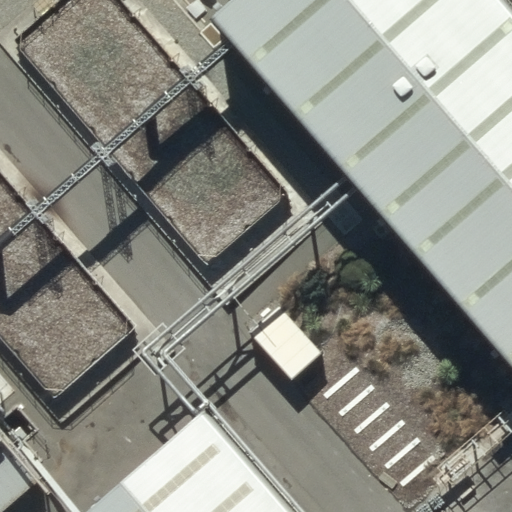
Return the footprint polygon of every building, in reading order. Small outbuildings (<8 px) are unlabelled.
[(0,15),(186,225),(274,147),(143,0),(3,0),(0,3),(0,15)] [(511,1),(511,0),(237,0),(213,21),(511,365),(511,1)] [(127,282),(0,135),(0,315),(37,359),(127,282)] [(299,511),(210,408),(89,511),(299,511)] [(0,511),(23,511),(57,483),(0,419),(0,511)]
